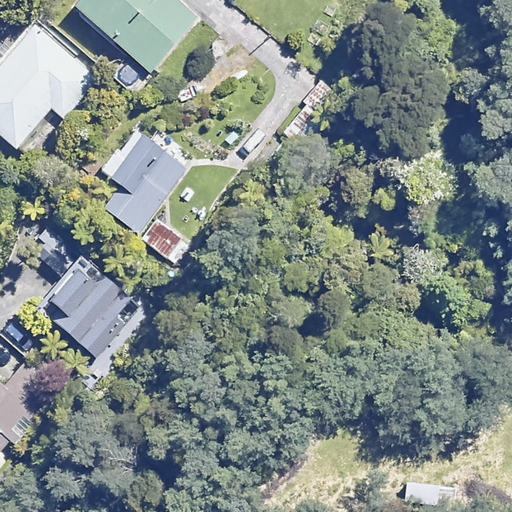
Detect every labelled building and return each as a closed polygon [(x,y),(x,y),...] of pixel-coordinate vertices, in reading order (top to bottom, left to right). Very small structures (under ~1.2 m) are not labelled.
[(195,20),(172,0),(69,0),(64,6),(144,77),(195,20)] [(0,138),(8,146),(46,104),(62,118),(91,86),(75,71),(25,27),(0,54),(0,138)] [(330,132),(306,110),(285,133),(308,155),(330,132)] [(177,178),(123,130),(74,185),(128,233),(177,178)] [(191,248),(157,221),(142,240),(176,267),(191,248)] [(94,296),(71,277),(51,300),(73,319),(94,296)] [(0,425),(19,404),(0,387),(0,425)] [(458,487),(405,484),(404,503),(457,506),(458,487)]
